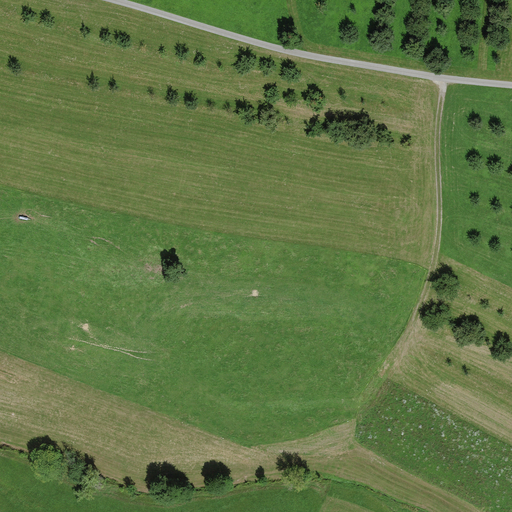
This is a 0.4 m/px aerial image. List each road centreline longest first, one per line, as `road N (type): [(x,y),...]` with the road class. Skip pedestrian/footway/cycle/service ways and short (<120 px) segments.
road 1 (track): [(511,87),(294,54),(113,0)]
road 2 (track): [(404,334),(438,257),(448,79)]
